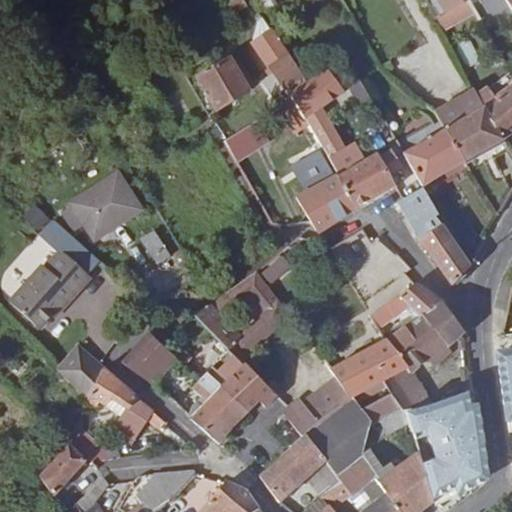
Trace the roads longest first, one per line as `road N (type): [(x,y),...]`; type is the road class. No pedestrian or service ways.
road 1 (residential): [(502,488),(476,315),(511,226)]
road 2 (unknown): [(218,461),(308,357)]
